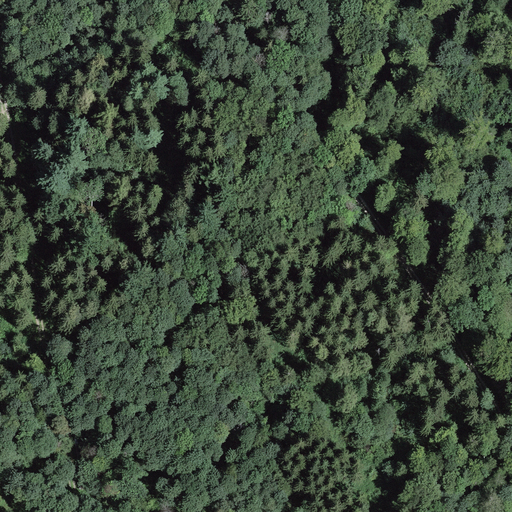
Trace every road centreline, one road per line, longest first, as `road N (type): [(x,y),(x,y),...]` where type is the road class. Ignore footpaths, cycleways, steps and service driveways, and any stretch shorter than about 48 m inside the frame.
road 1 (track): [(511,444),(391,245),(213,0)]
road 2 (track): [(76,511),(71,442),(35,323),(0,92)]
